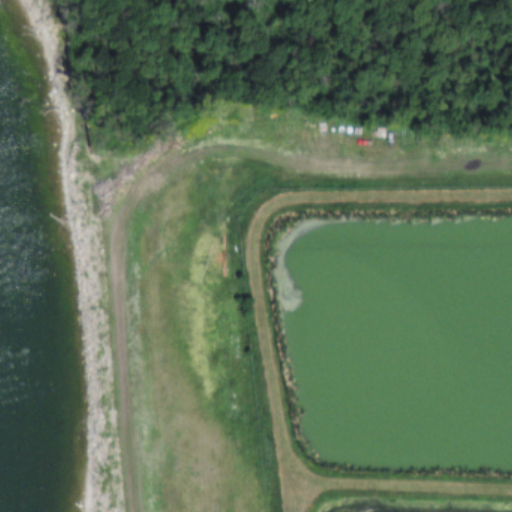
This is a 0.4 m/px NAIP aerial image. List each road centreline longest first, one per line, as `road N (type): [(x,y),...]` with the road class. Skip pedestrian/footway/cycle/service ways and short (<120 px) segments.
road 1 (track): [(285,511),(255,252),(264,208),(295,195),(511,193)]
road 2 (track): [(511,487),(284,481)]
